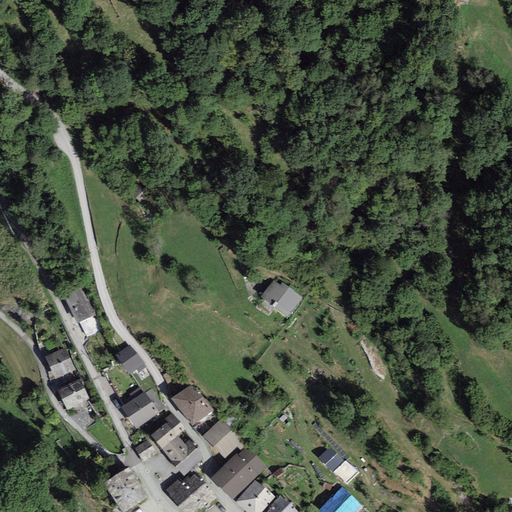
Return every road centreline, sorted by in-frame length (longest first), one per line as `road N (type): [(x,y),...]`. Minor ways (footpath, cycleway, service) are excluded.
road 1 (track): [(194,0),(280,147),(342,216),(391,254),(465,416),(511,445)]
road 2 (tertiary): [(231,511),(209,480),(201,441),(114,321),(64,125),(0,70)]
road 3 (track): [(465,416),(443,408),(371,326),(297,279),(264,270),(207,221),(64,125)]
road 4 (unclassified): [(170,511),(134,457),(0,191)]
road 5 (track): [(134,457),(100,451),(57,408),(32,346),(0,314)]
